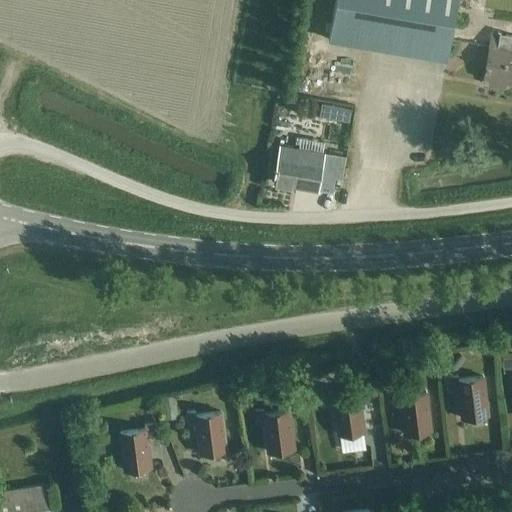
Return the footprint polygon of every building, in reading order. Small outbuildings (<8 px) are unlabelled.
[(456,0),(335,0),(328,44),(446,63),(456,0)] [(511,84),(511,51),(490,48),(485,80),(489,81),(488,85),(505,88),(505,83),(511,84)] [(336,105),(335,113),(339,120),(348,121),(351,107),(336,105)] [(298,190),(317,193),(317,190),(330,193),(335,164),(340,165),(348,128),(336,126),(330,156),(304,152),(298,190)] [(298,190),(304,152),(280,147),(273,186),(298,190)] [(511,371),(511,351),(500,353),(503,373),(511,371)] [(458,352),(449,365),(454,369),(464,356),(458,352)] [(369,362),(372,371),(378,369),(374,359),(369,362)] [(377,376),(379,390),(391,388),(389,375),(377,376)] [(457,388),(461,418),(487,415),(482,376),(457,379),(457,375),(448,376),(450,389),(457,388)] [(362,381),(365,396),(378,394),(376,379),(362,381)] [(306,402),(304,390),(293,392),(294,404),(306,402)] [(334,404),(338,434),(363,431),(358,392),(333,395),(333,391),(324,393),(326,405),(334,404)] [(401,404),(404,433),(430,430),(425,391),(400,394),(400,391),(391,392),(393,405),(401,404)] [(177,417),(176,401),(162,403),(164,419),(177,417)] [(263,422),(267,451),(293,448),(288,409),(263,413),(263,409),(254,410),(255,423),(263,422)] [(195,414),(195,410),(186,411),(187,424),(195,423),(199,453),(225,450),(220,411),(195,414)] [(154,436),(152,423),(143,424),(144,428),(119,431),(124,470),(150,467),(146,437),(154,436)] [(92,444),(94,458),(105,457),(103,442),(92,444)] [(45,483),(33,485),(36,509),(49,507),(45,483)] [(23,511),(36,509),(33,485),(19,487),(23,511)] [(17,511),(23,511),(19,487),(7,489),(10,511),(17,511)] [(0,511),(10,511),(7,489),(0,489),(0,511)]
